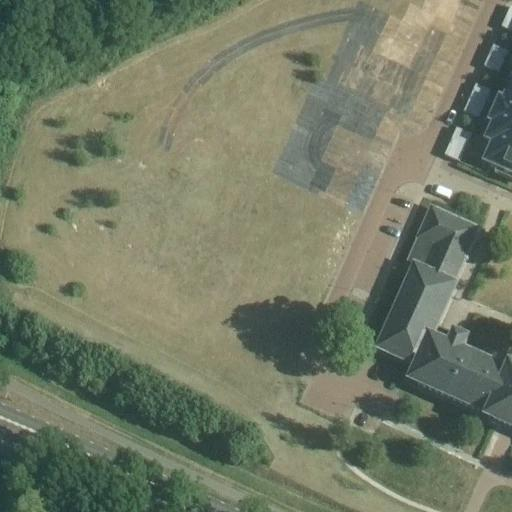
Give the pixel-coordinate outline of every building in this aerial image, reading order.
[(501,31),(508,34),(511,25),(511,22),(506,19),(501,31)] [(493,48),(488,59),(495,62),(500,51),(493,48)] [(500,51),(495,62),(503,66),(508,55),(500,51)] [(483,70),(491,73),(495,62),(488,59),(483,70)] [(495,62),(491,73),(498,76),(503,66),(495,62)] [(475,87),(469,101),(477,105),(483,91),(475,87)] [(511,89),(503,110),(497,107),(488,127),(494,130),(487,147),(493,149),(485,168),(511,179),(511,89)] [(483,91),(477,105),(484,108),(490,94),(483,91)] [(463,115),(470,118),(477,105),(469,101),(463,115)] [(477,105),(470,118),(478,122),(484,108),(477,105)] [(456,131),(450,145),(457,148),(464,134),(456,131)] [(464,134),(457,148),(465,151),(471,137),(464,134)] [(444,159),(451,162),(457,148),(450,145),(444,159)] [(457,148),(451,162),(459,165),(465,151),(457,148)] [(496,424),(511,388),(511,376),(507,374),(505,379),(459,358),(465,345),(450,339),(444,351),(428,344),(452,291),(448,290),(460,264),(463,265),(477,236),(429,212),(416,242),(404,268),(413,273),(375,354),(414,371),(410,382),(407,381),(405,386),(486,419),(486,423),(487,425),(489,426),(491,426),(496,424)]
